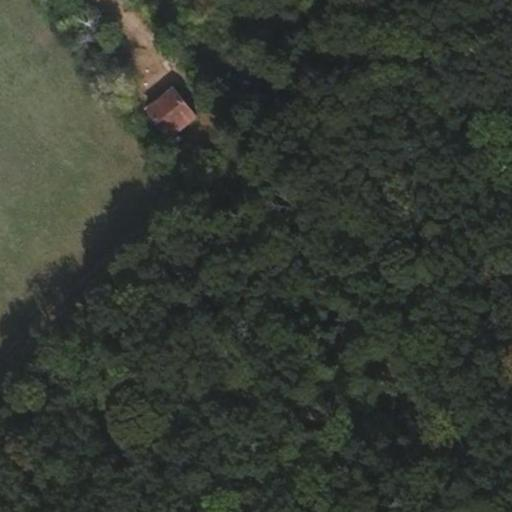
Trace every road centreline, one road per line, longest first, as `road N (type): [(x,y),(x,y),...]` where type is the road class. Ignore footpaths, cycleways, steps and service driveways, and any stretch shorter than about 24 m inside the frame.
road 1 (track): [(398,0),(0,396)]
road 2 (track): [(511,136),(383,15)]
